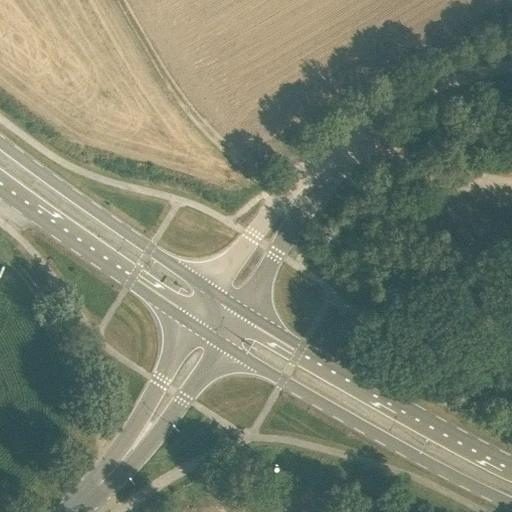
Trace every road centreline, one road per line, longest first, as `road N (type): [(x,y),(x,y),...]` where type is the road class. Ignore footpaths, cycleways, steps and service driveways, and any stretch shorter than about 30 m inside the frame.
road 1 (secondary): [(225,347),(417,460),(511,505)]
road 2 (secondary): [(511,464),(246,315)]
road 3 (track): [(117,0),(155,72),(200,125),(299,194)]
road 4 (secondary): [(209,291),(0,142)]
road 5 (secondary): [(0,183),(187,323)]
road 6 (track): [(511,67),(425,93),(369,132)]
road 7 (tertiary): [(132,450),(185,402),(225,347)]
road 8 (tertiary): [(187,323),(132,450)]
road 9 (unclassified): [(299,194),(271,211),(209,291)]
road 10 (unclassified): [(246,315),(299,194)]
